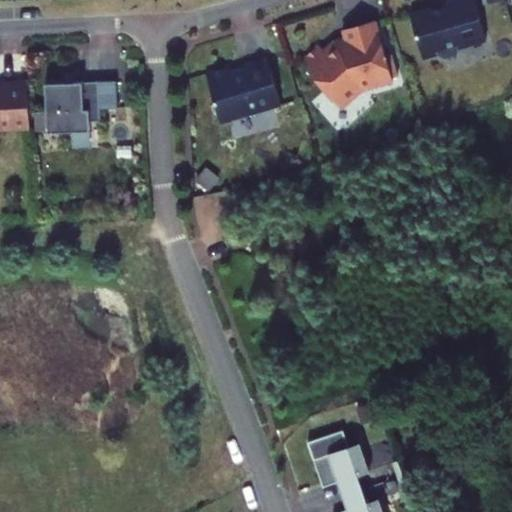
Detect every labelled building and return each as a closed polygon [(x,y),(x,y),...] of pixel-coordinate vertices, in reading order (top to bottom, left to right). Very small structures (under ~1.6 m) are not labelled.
[(446,0),(448,6),(411,15),(423,58),(437,54),(443,57),(456,53),(460,47),(486,39),(474,0),(446,0)] [(338,105),(346,105),(362,90),(393,81),(375,20),(343,30),(346,41),(336,44),(326,53),(319,45),(303,59),(310,67),(307,70),(338,105)] [(207,73),(221,122),(281,105),(268,59),(243,66),(244,69),(233,72),(231,66),(207,73)] [(99,81),(46,84),(48,133),(91,131),(90,121),(101,121),(99,81)] [(0,130),(30,129),(28,83),(1,84),(1,86),(0,86),(0,130)] [(309,442),(324,487),(339,481),(344,495),(363,489),(358,475),(369,471),(360,443),(349,447),(344,430),(309,442)] [(398,461),(393,462),(398,477),(403,475),(398,461)] [(403,475),(398,477),(403,492),(408,490),(403,475)] [(363,489),(344,495),(349,509),(340,511),(383,511),(379,499),(367,503),(363,489)]
